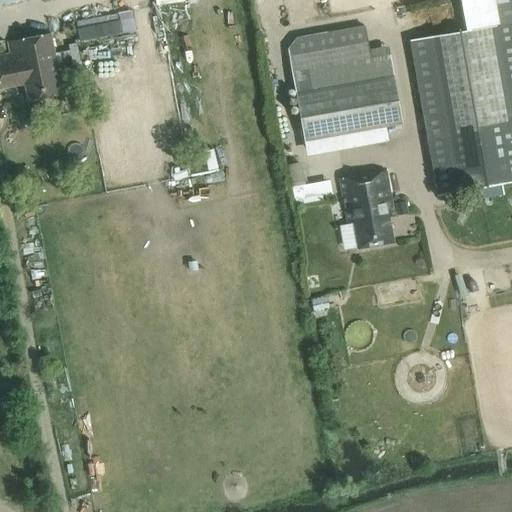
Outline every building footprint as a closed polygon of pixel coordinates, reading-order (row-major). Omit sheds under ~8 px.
[(511,0),(492,0),(497,26),(410,41),(437,196),(511,182),(511,0)] [(139,27),(135,7),(77,20),(82,40),(139,27)] [(288,50),(304,142),(402,125),(389,50),(369,54),(364,27),(296,39),(288,50)] [(10,54),(0,55),(0,91),(24,87),(27,103),(60,97),(57,80),(60,80),(51,35),(34,39),(32,30),(18,33),(20,41),(8,43),(10,54)] [(386,217),(392,216),(384,171),(336,179),(344,224),(350,223),(354,248),(391,242),(386,217)] [(395,203),(398,218),(408,216),(406,201),(395,203)] [(316,312),(341,304),(337,291),(312,299),(316,312)]
